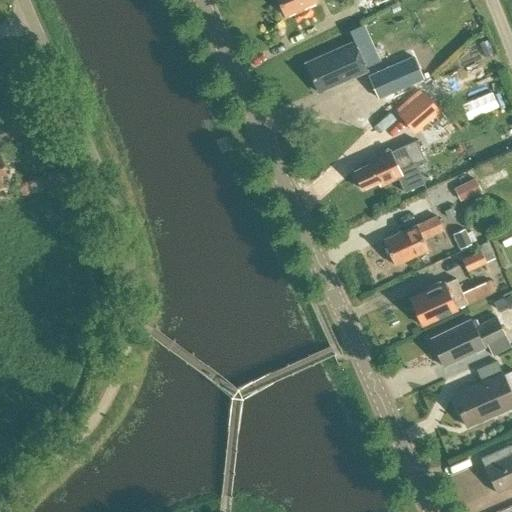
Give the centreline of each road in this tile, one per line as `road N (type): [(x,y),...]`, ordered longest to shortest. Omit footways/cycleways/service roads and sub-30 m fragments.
road 1 (tertiary): [(431,511),(200,0)]
road 2 (unclassified): [(134,306),(112,204),(21,0)]
road 3 (unclassified): [(134,306),(103,407),(27,492)]
